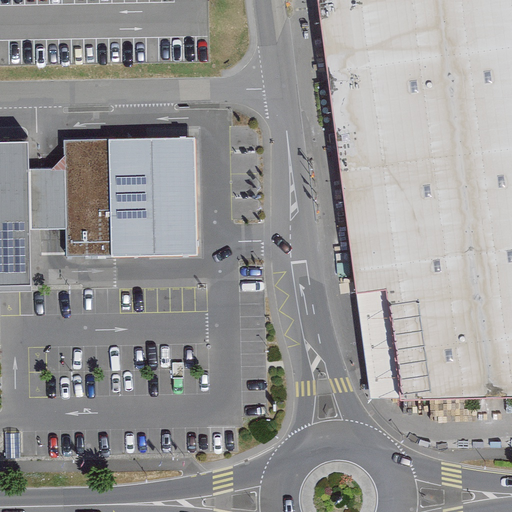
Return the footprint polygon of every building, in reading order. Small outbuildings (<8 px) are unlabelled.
[(511,0),(320,0),(355,284),(386,280),(403,390),(511,388),(511,0)] [(135,258),(135,138),(69,138),(69,168),(52,168),(36,169),(36,228),(51,228),(71,227),(71,259),(135,258)] [(216,138),(135,138),(135,258),(219,259),(216,138)] [(38,148),(0,148),(0,279),(40,279),(36,228),(36,169),(38,148)] [(386,280),(355,284),(371,394),(403,390),(386,280)]
